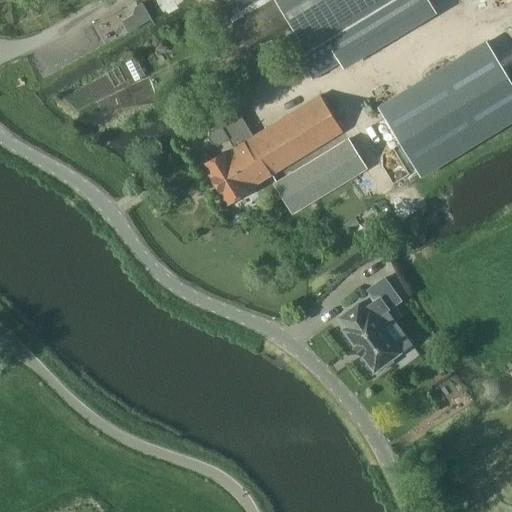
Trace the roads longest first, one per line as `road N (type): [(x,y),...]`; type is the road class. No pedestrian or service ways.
road 1 (unclassified): [(411,511),(357,411),(300,351),(176,285),(104,203),(0,135)]
road 2 (unclassified): [(251,511),(232,486),(92,418),(0,329)]
road 3 (track): [(0,51),(112,0)]
